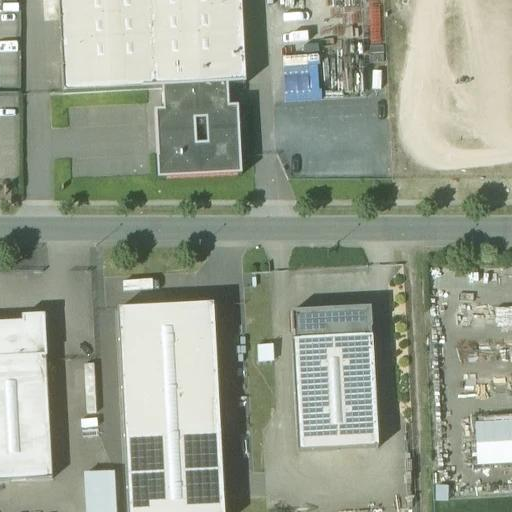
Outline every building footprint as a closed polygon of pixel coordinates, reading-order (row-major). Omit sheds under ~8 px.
[(58,0),(65,102),(164,96),(227,92),(248,91),(242,0),(58,0)] [(158,180),(241,175),(238,115),(228,115),(227,92),(164,96),(165,118),(155,119),(158,180)] [(415,165),(441,164),(440,141),(415,142),(415,165)] [(224,511),(213,310),(118,315),(128,511),(224,511)] [(350,312),(290,315),(291,336),(292,336),(292,344),(293,344),(371,340),(371,332),(371,327),(351,327),(350,312)] [(0,361),(46,359),(44,318),(21,319),(21,325),(0,326),(0,361)] [(371,340),(293,344),(292,344),(297,455),(377,451),(372,340),(371,340)] [(0,487),(53,484),(46,359),(0,361),(0,487)] [(511,425),(475,427),(477,468),(511,466),(511,425)] [(119,511),(118,473),(86,474),(87,511),(119,511)]
